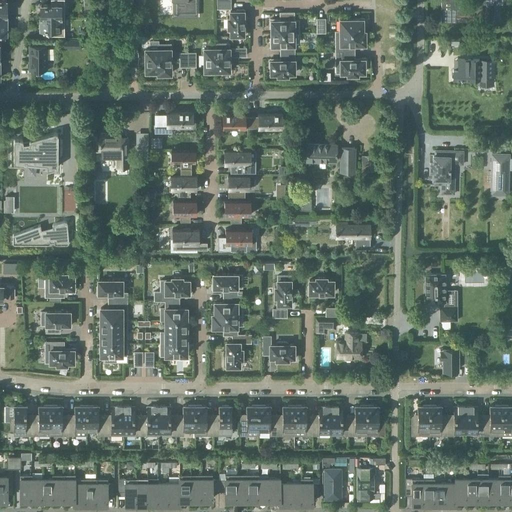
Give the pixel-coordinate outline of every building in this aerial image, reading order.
[(40,18),(64,18),(64,0),(50,0),(51,5),(40,5),(40,18)] [(171,0),(172,0),(172,1),(179,0),(179,15),(196,15),(196,2),(197,2),(197,0),(171,0)] [(462,0),(440,0),(441,6),(441,14),(468,15),(468,20),(473,21),(491,21),(491,6),(491,5),(489,5),(489,3),(502,3),(502,0),(469,0),(470,1),(462,1),(462,0)] [(228,18),(228,20),(228,28),(230,28),(230,35),(243,35),(243,18),(244,18),(244,10),(236,10),(236,11),(230,11),(230,18),(228,18)] [(272,27),(272,33),(298,32),(298,20),(293,20),(293,12),(280,12),(280,20),(278,20),(278,19),(270,19),(270,27),(272,27)] [(64,36),(64,18),(40,18),(40,30),(47,30),(51,30),(51,32),(51,36),(64,36)] [(335,32),(365,32),(365,31),(361,31),(361,26),(364,26),(364,18),(356,18),(356,19),(340,19),(340,31),(335,32)] [(280,45),(281,53),(294,52),(294,33),(298,33),(298,32),(272,33),(272,38),(270,38),(270,46),(278,46),(278,45),(280,45)] [(335,32),(335,52),(354,52),(353,44),(365,44),(365,32),(335,32)] [(80,40),(64,40),(64,48),(80,48),(80,40)] [(149,49),(145,49),(145,71),(148,71),(148,72),(153,72),(153,70),(157,70),(158,73),(158,44),(158,41),(149,41),(149,49)] [(216,70),(217,70),(216,43),(216,48),(204,48),(204,71),(206,71),(211,71),(211,69),(216,69),(216,70)] [(216,43),(217,70),(222,70),(222,72),(230,72),(230,64),(229,64),(229,43),(216,43)] [(170,44),(158,44),(158,73),(170,73),(170,44)] [(29,46),(30,70),(46,70),(46,46),(29,46)] [(294,52),(281,53),(281,60),(277,60),(277,59),(269,59),(269,67),(270,67),(270,73),(277,73),(277,75),(287,75),(287,73),(294,73),(294,52)] [(354,52),(335,52),(336,72),(347,72),(347,75),(357,74),(357,72),(364,72),(364,66),(366,66),(365,58),(357,58),(357,59),(354,59),(354,52)] [(451,73),(451,76),(452,77),(452,80),(472,80),(477,80),(479,80),(479,78),(493,78),(493,59),(479,59),(473,59),(458,59),(458,69),(453,69),(452,72),(451,73)] [(166,111),(166,125),(154,125),(154,133),(172,133),(172,126),(185,126),(192,126),(192,120),(192,111),(166,111)] [(251,128),(251,116),(245,116),(245,113),(222,113),(222,128),(230,127),(230,128),(251,128)] [(258,116),(251,116),(251,128),(282,128),(282,113),(258,113),(258,116)] [(14,140),(14,141),(13,162),(13,163),(14,163),(14,164),(15,164),(25,165),(26,165),(26,164),(27,164),(27,163),(46,165),(46,170),(55,168),(56,168),(57,167),(57,166),(57,165),(58,135),(57,134),(57,133),(56,133),(56,132),(55,132),(54,132),(31,139),(30,139),(29,140),(29,141),(29,142),(23,143),(23,141),(22,140),(21,139),(20,139),(16,138),(15,138),(15,139),(14,139),(14,140)] [(100,137),(93,137),(93,149),(100,149),(100,153),(100,157),(101,157),(116,157),(116,167),(128,167),(128,137),(120,137),(120,133),(100,133),(100,137)] [(336,145),(306,144),(306,160),(336,161),(336,155),(341,155),(341,172),(354,172),(354,148),(341,147),(341,149),(336,149),(336,145)] [(180,161),(180,169),(191,169),(191,161),(195,161),(195,149),(171,149),(171,161),(172,161),(180,161)] [(230,173),(242,173),(242,165),(244,165),(244,166),(246,166),(246,165),(250,165),(250,150),(224,150),(224,165),(230,165),(230,173)] [(442,184),(443,184),(454,185),(454,177),(454,168),(454,164),(454,161),(454,151),(453,151),(435,150),(435,155),(433,155),(433,158),(433,163),(432,163),(432,171),(432,172),(432,177),(432,179),(433,179),(434,179),(434,184),(441,184),(442,184)] [(492,154),(491,194),(508,195),(509,154),(492,154)] [(175,190),(177,190),(177,197),(190,197),(190,190),(196,190),(196,175),(171,175),(171,182),(171,190),(175,190)] [(230,197),(244,197),(244,190),(249,190),(249,183),(250,183),(250,181),(249,181),(249,175),(228,175),(228,190),(230,190),(230,197)] [(299,209),(311,209),(311,192),(300,192),(299,209)] [(14,194),(5,194),(5,210),(15,210),(14,194)] [(180,222),(190,222),(190,214),(196,214),(196,199),(172,199),(172,214),(180,214),(180,222)] [(250,215),(250,208),(250,200),(224,200),(224,215),(230,215),(230,222),(241,222),(241,215),(245,215),(250,215)] [(341,236),(355,236),(355,248),(370,248),(370,221),(347,221),(347,219),(335,219),(335,230),(335,236),(341,236)] [(13,237),(13,244),(13,245),(14,245),(15,245),(49,245),(50,245),(50,244),(51,244),(51,243),(54,243),(54,244),(55,244),(55,245),(56,245),(57,245),(66,245),(67,245),(68,245),(68,244),(69,244),(69,243),(67,224),(67,223),(66,222),(65,222),(64,222),(55,225),(54,225),(53,225),(53,226),(53,227),(53,228),(42,230),(41,226),(15,235),(14,235),(14,236),(13,236),(13,237)] [(172,249),(207,249),(207,242),(198,242),(198,228),(172,228),(172,249)] [(225,236),(218,236),(218,250),(247,250),(247,243),(251,243),(251,228),(225,228),(225,236)] [(17,260),(4,260),(4,270),(17,271),(17,260)] [(256,263),(254,270),(262,272),(263,264),(256,263)] [(63,289),(67,289),(67,290),(75,290),(75,282),(73,282),(73,276),(67,276),(67,273),(57,273),(57,276),(45,276),(45,296),(47,296),(47,301),(61,301),(61,296),(63,296),(63,289)] [(445,302),(445,273),(425,273),(425,302),(445,302)] [(223,288),(223,295),(237,294),(237,287),(242,287),(242,274),(213,274),(213,280),(212,280),(212,288),(223,288)] [(277,297),(277,303),(283,303),(283,305),(291,305),(291,297),(290,297),(290,294),(290,275),(277,275),(277,287),(275,287),(275,297),(277,297)] [(160,291),(153,291),(153,300),(160,300),(178,300),(178,293),(182,293),(182,294),(186,294),(190,294),(190,286),(189,286),(189,280),(182,280),(182,277),(172,277),(172,280),(160,280),(160,291)] [(309,280),(309,286),(308,286),(308,294),(316,294),(316,293),(333,293),(333,280),(326,280),(326,277),(316,277),(316,280),(309,280)] [(108,293),(108,300),(127,300),(127,292),(122,292),(122,280),(98,280),(98,286),(97,286),(97,294),(105,294),(105,293),(108,293)] [(3,285),(0,285),(0,300),(3,300),(3,291),(6,291),(6,297),(14,297),(14,285),(6,285),(6,287),(3,287),(3,285)] [(212,314),(212,315),(242,315),(242,295),(237,294),(223,295),(223,302),(214,302),(214,304),(214,309),(214,314),(212,314)] [(100,315),(100,320),(127,320),(127,300),(108,300),(108,308),(100,308),(100,310),(100,315)] [(160,308),(160,320),(186,320),(186,315),(187,315),(187,310),(186,310),(186,308),(178,308),(178,300),(160,300),(165,300),(165,308),(160,308)] [(439,306),(440,320),(457,320),(457,306),(439,306)] [(41,324),(46,324),(46,331),(59,332),(59,324),(63,324),(63,325),(71,325),(71,317),(69,317),(69,311),(41,311),(41,324)] [(223,335),(232,335),(237,335),(237,334),(237,315),(242,315),(212,315),(212,327),(223,327),(223,335)] [(316,318),(315,332),(326,332),(326,328),(335,328),(335,318),(316,318)] [(100,320),(100,331),(127,331),(127,320),(100,320)] [(160,331),(186,331),(186,320),(160,320),(160,321),(165,321),(165,331),(160,331)] [(100,331),(100,343),(127,343),(127,331),(100,331)] [(160,331),(160,343),(186,343),(186,331),(160,331)] [(337,341),(337,357),(360,357),(360,345),(369,346),(370,334),(358,333),(358,332),(346,332),(345,341),(337,341)] [(237,335),(232,335),(232,342),(226,342),(226,359),(225,359),(225,367),(233,367),(233,365),(239,365),(239,359),(242,359),(242,349),(239,349),(239,342),(250,342),(250,334),(237,334),(237,335)] [(276,357),(276,359),(288,359),(288,358),(295,358),(295,350),(294,350),(294,344),(287,344),(287,342),(277,342),(277,344),(270,344),(270,336),(262,336),(262,354),(270,354),(270,357),(276,357)] [(57,364),(66,364),(66,362),(73,362),(73,356),(75,356),(75,348),(67,348),(67,349),(63,349),(63,342),(45,342),(45,362),(57,362),(57,364)] [(127,343),(100,343),(100,348),(100,353),(100,355),(127,355),(127,343)] [(186,343),(160,343),(160,355),(180,355),(180,356),(188,356),(188,348),(186,348),(186,343)] [(442,349),(440,349),(440,358),(442,358),(442,369),(454,369),(457,369),(458,369),(458,367),(458,365),(458,362),(460,362),(467,362),(467,349),(458,349),(458,348),(453,348),(442,348),(442,349)] [(501,435),(511,434),(511,404),(501,405),(501,435)] [(14,435),(32,435),(32,420),(26,420),(26,405),(14,405),(14,417),(10,416),(10,430),(14,430),(14,435)] [(32,435),(50,435),(50,405),(38,405),(38,420),(32,420),(32,435)] [(50,435),(68,435),(68,420),(62,420),(62,405),(50,405),(50,435)] [(74,420),(68,420),(68,435),(87,435),(87,431),(86,431),(86,405),(74,405),(74,420)] [(98,405),(86,405),(86,431),(98,431),(98,435),(104,435),(104,420),(98,420),(98,405)] [(111,420),(104,420),(104,435),(122,435),(122,405),(115,405),(115,406),(111,406),(111,420)] [(130,405),(122,405),(122,435),(140,435),(140,420),(134,420),(134,406),(130,406),(130,405)] [(147,420),(140,420),(140,435),(158,435),(158,405),(151,405),(151,406),(147,406),(147,420)] [(166,405),(158,405),(158,435),(159,435),(159,431),(170,431),(170,435),(176,435),(176,420),(170,420),(170,406),(166,406),(166,405)] [(183,420),(176,420),(176,435),(183,435),(183,431),(194,431),(194,435),(194,405),(183,405),(183,420)] [(206,405),(194,405),(194,435),(212,435),(212,420),(206,420),(206,405)] [(219,420),(212,420),(212,435),(231,435),(231,430),(235,430),(235,417),(231,417),(231,405),(219,405),(219,420)] [(240,435),(258,435),(258,405),(246,405),(246,420),(240,420),(240,435)] [(269,435),(276,435),(276,420),(270,420),(270,405),(258,405),(258,435),(258,431),(269,431),(269,435)] [(276,435),(294,435),(294,405),(282,405),(282,420),(276,420),(276,435)] [(294,435),(312,435),(312,420),(306,420),(306,405),(294,405),(294,435)] [(312,420),(312,435),(319,435),(319,431),(330,431),(330,435),(330,405),(323,405),(323,406),(318,406),(318,420),(312,420)] [(338,405),(330,405),(330,435),(348,435),(348,420),(342,420),(342,406),(338,406),(338,405)] [(354,420),(348,420),(348,435),(366,435),(366,405),(354,405),(354,420)] [(378,405),(366,405),(366,435),(384,435),(384,420),(378,420),(378,405)] [(411,435),(429,435),(429,405),(417,405),(417,420),(411,420),(411,435)] [(429,435),(447,435),(447,420),(441,420),(441,405),(429,405),(429,435)] [(454,431),(465,431),(465,405),(458,405),(458,406),(453,406),(453,420),(447,420),(447,435),(454,435),(454,431)] [(476,435),(483,435),(483,420),(477,420),(477,407),(473,407),(473,405),(465,405),(465,431),(476,431),(476,435)] [(483,435),(501,435),(501,405),(489,405),(489,420),(483,420),(483,435)] [(31,469),(31,465),(23,465),(24,459),(21,459),(21,469),(31,469)] [(324,499),(341,499),(341,468),(324,468),(324,499)] [(357,497),(358,497),(360,498),(369,498),(370,497),(372,497),(372,487),(374,485),(374,479),(372,478),(372,468),(357,468),(357,497)] [(488,473),(477,473),(477,478),(477,498),(488,498),(488,478),(488,473)] [(20,498),(31,498),(31,474),(20,474),(20,498)] [(31,498),(42,498),(42,478),(32,478),(32,474),(31,474),(31,498)] [(42,498),(53,498),(53,474),(52,474),(52,478),(42,478),(42,498)] [(53,498),(63,498),(63,474),(53,474),(53,498)] [(74,502),(74,474),(63,474),(63,498),(74,498),(74,502)] [(74,474),(74,502),(85,502),(85,478),(75,478),(75,474),(74,474)] [(168,502),(179,502),(179,474),(179,482),(168,482),(168,502)] [(180,498),(190,498),(190,474),(179,474),(179,502),(180,502),(180,498)] [(190,498),(201,498),(201,474),(190,474),(190,498)] [(212,491),(218,491),(218,479),(212,479),(212,474),(201,474),(201,498),(212,498),(212,491)] [(225,498),(236,498),(236,474),(225,474),(225,479),(218,479),(218,491),(225,491),(225,498)] [(236,498),(247,498),(247,474),(236,474),(236,498)] [(258,498),(258,478),(258,474),(247,474),(247,498),(258,498)] [(268,474),(258,474),(258,478),(258,498),(268,498),(268,478),(268,474)] [(498,478),(488,478),(488,498),(499,498),(499,474),(498,474),(498,478)] [(509,474),(499,474),(499,498),(509,498),(509,474)] [(96,478),(85,478),(85,502),(96,502),(96,478)] [(107,478),(96,478),(96,502),(107,502),(107,495),(114,495),(114,483),(107,483),(107,478)] [(125,502),(136,502),(136,478),(118,478),(118,500),(125,500),(125,502)] [(136,502),(147,502),(147,478),(136,478),(136,502)] [(147,502),(158,502),(158,482),(148,482),(148,478),(147,478),(147,502)] [(279,502),(279,478),(268,478),(268,498),(279,498),(279,502)] [(279,502),(290,502),(290,482),(280,482),(280,478),(279,478),(279,502)] [(300,482),(300,502),(312,502),(312,495),(319,495),(319,483),(312,483),(312,478),(300,478),(300,482)] [(423,478),(405,478),(405,495),(411,495),(411,502),(423,502),(423,478)] [(434,478),(423,478),(423,502),(434,502),(434,478)] [(434,478),(434,502),(444,502),(444,482),(434,482),(434,478)] [(455,482),(444,482),(444,502),(455,502),(455,478),(454,478),(455,482)] [(466,478),(455,478),(455,502),(456,502),(456,498),(466,498),(466,478)] [(477,478),(466,478),(466,498),(477,498),(477,478)] [(158,502),(168,502),(168,482),(158,482),(158,502)] [(290,502),(300,502),(300,482),(290,482),(290,502)]
